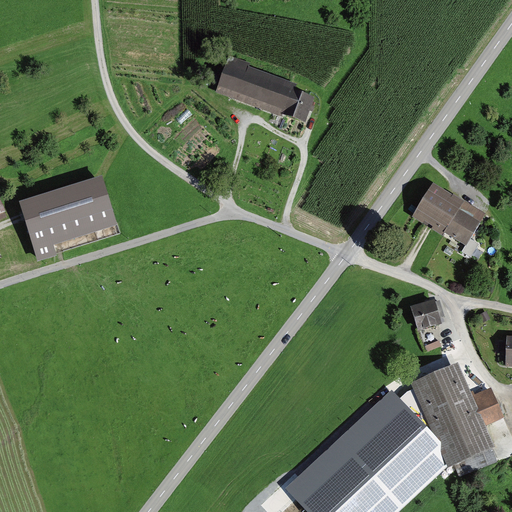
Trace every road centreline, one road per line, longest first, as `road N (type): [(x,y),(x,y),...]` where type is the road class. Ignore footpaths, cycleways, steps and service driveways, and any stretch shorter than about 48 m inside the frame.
road 1 (tertiary): [(148,511),(346,256)]
road 2 (tertiary): [(511,24),(346,256)]
road 3 (track): [(232,211),(158,158),(125,121),(101,54),(95,0)]
road 4 (track): [(232,211),(244,125),(258,121),(304,150),(287,206),(290,232)]
road 5 (track): [(494,305),(504,265),(500,222),(421,152)]
road 6 (track): [(511,309),(456,301),(346,256)]
road 7 (track): [(456,301),(457,320),(511,423)]
